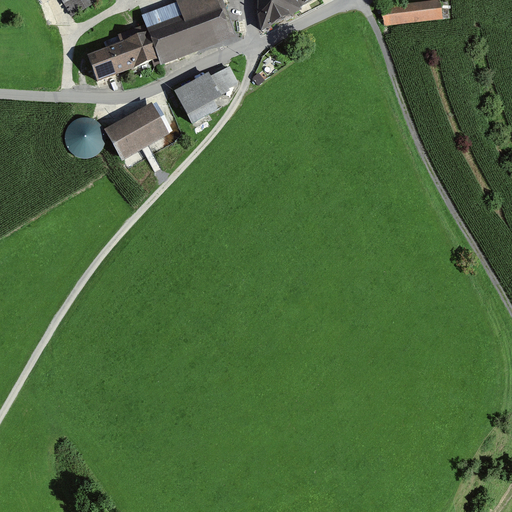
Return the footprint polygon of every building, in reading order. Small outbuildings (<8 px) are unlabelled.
[(98,0),(61,0),(71,16),(98,0)] [(179,52),(227,34),(215,3),(222,0),(176,0),(185,22),(150,36),(147,28),(105,44),(108,51),(89,59),(98,81),(158,58),(161,65),(182,57),(179,52)] [(298,9),(314,0),(259,0),(260,17),(262,31),(299,12),(298,9)] [(440,3),(382,9),(384,26),(442,20),(440,3)] [(231,85),(224,73),(211,80),(209,77),(176,95),(187,115),(227,94),(231,85)] [(165,131),(153,112),(110,137),(121,156),(165,131)] [(178,143),(174,134),(123,158),(127,167),(178,143)]
